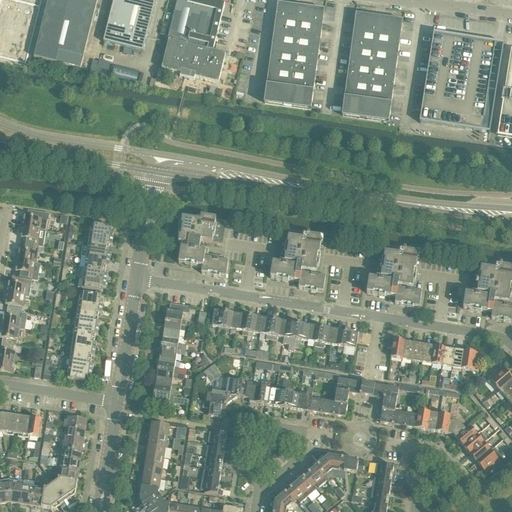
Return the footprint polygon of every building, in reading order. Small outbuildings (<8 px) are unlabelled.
[(0,0),(0,57),(13,61),(26,64),(41,0),(0,0)] [(81,70),(97,0),(48,0),(34,59),(81,70)] [(114,0),(104,44),(143,54),(156,0),(114,0)] [(177,2),(168,41),(169,41),(207,51),(213,52),(224,5),(219,4),(219,0),(187,0),(187,4),(177,2)] [(291,25),(293,9),(277,7),(275,23),(291,25)] [(306,27),(308,11),(293,9),(291,25),(306,27)] [(322,30),(324,13),(308,11),(306,27),(322,30)] [(369,36),(371,20),(355,18),(353,34),(369,36)] [(384,38),(387,22),(371,20),(369,36),(384,38)] [(400,40),(402,24),(387,22),(384,38),(400,40)] [(306,27),(291,25),(275,23),(273,39),(320,46),(322,30),(306,27)] [(384,38),(369,36),(353,34),(351,51),(398,57),(400,40),(384,38)] [(489,135),(503,46),(433,34),(419,124),(489,135)] [(318,62),(320,46),(273,39),(271,56),(318,62)] [(169,41),(161,70),(163,71),(180,75),(180,78),(194,81),(195,78),(218,84),(225,56),(213,52),(207,51),(169,41)] [(396,74),(398,57),(351,51),(349,67),(396,74)] [(511,51),(504,92),(503,91),(501,102),(502,102),(497,137),(511,139),(511,51)] [(316,78),(318,62),(271,56),(269,72),(316,78)] [(108,72),(110,64),(99,61),(99,63),(97,69),(108,72)] [(136,84),(139,73),(114,67),(112,78),(136,84)] [(394,90),(396,74),(349,67),(347,84),(394,90)] [(314,94),(316,78),(269,72),(267,88),(314,94)] [(392,107),(394,90),(347,84),(345,100),(392,107)] [(312,111),(314,94),(267,88),(265,105),(312,111)] [(390,123),(392,107),(345,100),(343,117),(390,123)] [(22,221),(21,228),(40,231),(46,232),(47,222),(48,222),(49,215),(28,212),(27,218),(24,217),(24,222),(22,221)] [(224,234),(225,230),(225,227),(229,228),(230,223),(216,221),(216,220),(215,220),(201,217),(200,221),(200,223),(197,223),(182,221),(180,233),(178,245),(182,246),(182,250),(181,250),(179,265),(190,267),(202,269),(201,275),(214,277),(226,279),(228,264),(216,262),(205,260),(206,254),(196,252),(198,242),(212,244),(212,243),(216,244),(222,245),(224,234)] [(90,237),(113,241),(114,234),(111,234),(112,229),(92,226),(90,237)] [(21,228),(20,235),(21,235),(21,239),(23,240),(22,246),(37,248),(43,249),(46,232),(40,231),(21,228)] [(308,236),(308,234),(296,233),(296,234),(295,237),(303,238),(303,242),(288,239),(288,240),(277,239),(273,261),(274,261),(273,265),(270,280),(294,284),(294,288),(299,289),(298,290),(323,294),(325,279),(321,278),(321,276),(316,275),(322,239),(308,236)] [(112,247),(113,241),(90,237),(89,247),(109,250),(109,247),(112,247)] [(34,265),(37,248),(22,246),(21,251),(19,251),(18,255),(17,255),(15,262),(34,265)] [(83,246),(81,257),(87,258),(110,261),(111,254),(108,254),(109,250),(89,247),(83,246)] [(404,251),(404,250),(392,248),(392,252),(399,253),(399,257),(384,254),(384,256),(373,254),(369,277),(370,277),(370,280),(369,280),(366,295),(391,299),(390,303),(395,304),(395,305),(419,309),(421,294),(417,293),(417,291),(412,290),(418,254),(404,251)] [(110,261),(87,258),(81,257),(79,268),(85,269),(105,272),(106,268),(109,268),(110,261)] [(15,262),(14,268),(16,269),(15,273),(18,273),(17,279),(32,282),(37,283),(40,265),(34,265),(15,262)] [(511,268),(500,266),(500,265),(488,263),(488,267),(496,269),(495,272),(481,270),(480,271),(469,269),(466,292),(466,295),(465,295),(463,310),(487,314),(486,318),(491,319),(491,321),(511,323),(511,306),(508,306),(511,283),(511,268)] [(85,269),(79,268),(77,279),(83,279),(107,283),(107,277),(104,277),(105,272),(85,269)] [(29,298),(32,282),(17,279),(12,278),(11,284),(8,284),(8,288),(6,288),(5,295),(24,298),(29,298)] [(105,290),(107,283),(83,279),(82,291),(102,294),(102,289),(105,290)] [(21,314),(24,298),(5,295),(4,301),(6,301),(5,306),(8,306),(7,312),(21,314)] [(79,306),(102,309),(103,303),(100,303),(101,298),(81,295),(79,306)] [(101,316),(102,309),(79,306),(78,316),(98,320),(98,315),(101,316)] [(182,321),(183,314),(184,308),(170,306),(169,312),(167,312),(165,324),(185,327),(186,322),(182,321)] [(1,322),(0,327),(0,328),(19,331),(25,332),(27,315),(21,314),(7,312),(6,318),(3,317),(2,322),(1,322)] [(223,334),(226,314),(214,312),(212,328),(219,329),(218,333),(223,334)] [(204,330),(207,315),(200,314),(197,329),(204,330)] [(236,332),(238,316),(226,314),(223,334),(228,335),(229,331),(236,332)] [(97,324),(98,320),(78,316),(76,327),(99,331),(100,324),(97,324)] [(247,338),(250,318),(238,316),(236,332),(242,333),(242,337),(247,338)] [(260,335),(262,319),(250,318),(247,338),(252,339),(253,334),(260,335)] [(271,341),(274,321),(262,319),(260,335),(266,336),(266,341),(271,341)] [(284,339),(286,323),(274,321),(271,341),(276,342),(277,338),(284,339)] [(286,323),(284,339),(290,340),(289,344),(295,345),(298,325),(286,323)] [(184,333),(185,327),(165,324),(163,336),(179,338),(180,332),(184,333)] [(307,343),(310,327),(298,325),(295,345),(294,349),(300,350),(300,346),(301,342),(307,343)] [(98,337),(99,331),(76,327),(74,338),(94,341),(95,337),(98,337)] [(318,354),(322,329),(310,327),(307,343),(314,344),(313,348),(313,353),(318,354)] [(16,348),(16,347),(19,331),(0,328),(0,334),(0,335),(0,336),(0,339),(2,340),(1,346),(16,348)] [(331,347),(334,331),(322,329),(318,354),(323,354),(325,346),(331,347)] [(343,349),(346,333),(334,331),(331,347),(338,348),(337,352),(343,353),(343,349)] [(343,349),(356,350),(357,340),(361,341),(362,336),(358,335),(346,333),(343,349)] [(178,345),(179,338),(163,336),(162,348),(181,351),(182,351),(186,352),(187,347),(178,345)] [(94,345),(94,341),(74,338),(73,348),(96,352),(97,346),(94,345)] [(401,361),(404,343),(388,340),(386,350),(392,351),(391,359),(401,361)] [(411,362),(414,345),(404,343),(401,361),(411,362)] [(422,364),(424,346),(414,345),(411,362),(422,364)] [(22,348),(16,347),(16,348),(1,346),(0,351),(0,362),(13,365),(15,354),(20,355),(22,348)] [(432,366),(434,348),(424,346),(422,364),(432,366)] [(95,359),(96,352),(73,348),(71,359),(91,362),(92,358),(95,359)] [(181,356),(181,351),(162,348),(160,360),(175,362),(176,356),(181,356)] [(442,367),(444,349),(434,348),(432,366),(442,367)] [(452,369),(454,351),(444,349),(442,367),(452,369)] [(462,370),(464,353),(454,351),(452,369),(462,370)] [(478,373),(480,355),(464,353),(462,370),(478,373)] [(71,359),(65,358),(63,369),(69,370),(92,374),(93,367),(90,367),(91,362),(71,359)] [(174,369),(175,362),(160,360),(158,372),(178,375),(186,377),(187,371),(174,369)] [(0,373),(11,376),(13,365),(0,362),(0,373)] [(49,382),(52,367),(45,366),(43,381),(49,382)] [(498,392),(511,380),(501,368),(487,380),(498,392)] [(69,370),(67,381),(74,382),(73,385),(82,387),(83,384),(87,384),(88,379),(91,380),(92,374),(69,370)] [(177,381),(178,375),(158,372),(156,384),(172,386),(173,380),(177,381)] [(252,388),(252,385),(246,384),(246,380),(241,379),(240,383),(238,399),(249,401),(250,401),(252,388)] [(504,400),(511,393),(511,380),(498,392),(504,400)] [(240,383),(228,381),(226,391),(223,391),(232,403),(238,399),(240,383)] [(288,390),(289,382),(284,381),(283,388),(276,387),(276,392),(273,408),(285,410),(288,390)] [(349,396),(351,383),(338,381),(338,382),(336,394),(349,396)] [(361,398),(363,385),(351,383),(349,396),(361,398)] [(171,393),(172,386),(156,384),(154,396),(174,399),(175,394),(171,393)] [(261,406),(264,386),(259,385),(258,389),(252,388),(250,401),(249,401),(249,404),(261,406)] [(372,399),(374,387),(363,385),(361,398),(372,399)] [(264,386),(261,406),(273,408),(276,392),(269,391),(270,387),(264,386)] [(384,401),(386,388),(374,387),(372,399),(384,401)] [(396,403),(398,392),(398,390),(386,388),(384,401),(396,403)] [(210,405),(226,407),(232,403),(223,391),(215,389),(213,389),(210,405)] [(311,401),(312,398),(311,397),(313,390),(307,389),(306,397),(299,396),(297,411),(309,413),(311,401)] [(293,391),(288,390),(285,410),(297,411),(299,396),(293,395),(293,391)] [(347,406),(349,396),(336,394),(334,405),(347,406)] [(154,396),(152,408),(168,411),(172,411),(173,405),(174,399),(154,396)] [(323,403),(311,401),(309,413),(321,415),(323,403)] [(394,414),(396,403),(384,401),(382,412),(394,414)] [(487,411),(490,408),(486,402),(482,405),(487,411)] [(210,405),(206,404),(203,403),(202,409),(210,410),(209,417),(224,420),(226,407),(210,405)] [(332,417),(334,405),(323,403),(321,415),(332,417)] [(345,419),(347,406),(334,405),(332,417),(345,419)] [(392,427),(394,414),(382,412),(380,425),(392,427)] [(426,432),(429,414),(419,412),(418,418),(416,430),(426,432)] [(404,428),(406,416),(394,414),(392,427),(404,428)] [(437,434),(439,416),(429,414),(426,432),(437,434)] [(16,435),(19,418),(3,415),(0,415),(0,417),(3,433),(16,435)] [(67,430),(85,433),(87,423),(73,420),(74,417),(65,415),(64,420),(68,421),(67,430)] [(416,430),(418,418),(406,416),(404,428),(416,430)] [(447,435),(449,422),(450,417),(439,416),(437,434),(447,435)] [(29,437),(32,420),(19,418),(16,435),(29,437)] [(500,426),(503,423),(499,418),(495,421),(500,426)] [(39,439),(42,421),(32,420),(29,437),(39,439)] [(466,432),(459,424),(449,422),(447,435),(452,436),(456,441),(466,432)] [(498,428),(493,423),(489,426),(494,431),(498,428)] [(168,439),(169,428),(152,425),(151,430),(148,430),(147,436),(168,439)] [(463,449),(476,437),(470,429),(466,432),(456,441),(463,449)] [(84,443),(85,433),(67,430),(65,440),(84,443)] [(476,437),(463,449),(469,456),(483,445),(487,441),(481,433),(477,437),(476,437)] [(226,444),(227,437),(210,434),(208,444),(212,445),(212,447),(227,449),(228,444),(226,444)] [(166,449),(168,439),(147,436),(147,441),(149,442),(148,447),(166,449)] [(507,447),(511,444),(506,438),(503,441),(507,447)] [(65,440),(61,439),(59,450),(82,453),(84,443),(65,440)] [(476,464),(490,452),(483,445),(469,456),(476,464)] [(164,460),(166,449),(148,447),(147,452),(145,451),(144,457),(164,460)] [(227,454),(227,449),(212,447),(211,449),(207,448),(206,458),(223,461),(224,454),(227,454)] [(483,472),(494,463),(496,460),(500,456),(494,449),(490,452),(476,464),(482,472),(483,472)] [(494,463),(501,471),(511,461),(511,452),(509,449),(500,456),(496,460),(494,463)] [(81,463),(82,453),(59,450),(58,460),(62,461),(62,460),(81,463)] [(190,467),(192,456),(186,455),(184,466),(190,467)] [(162,471),(164,460),(144,457),(143,463),(146,463),(145,468),(162,471)] [(344,473),(346,461),(346,458),(341,457),(341,460),(328,458),(332,472),(344,473)] [(222,468),(223,461),(206,458),(204,470),(224,473),(224,468),(222,468)] [(323,479),(332,472),(328,458),(318,466),(317,464),(313,468),(314,470),(323,479)] [(79,473),(81,463),(62,460),(62,461),(58,460),(56,470),(61,470),(79,473)] [(346,461),(344,473),(356,475),(358,462),(346,461)] [(486,484),(501,471),(494,463),(483,472),(482,472),(478,475),(486,484)] [(392,475),(393,468),(376,465),(374,476),(379,476),(378,478),(394,481),(395,476),(392,475)] [(161,482),(162,471),(145,468),(144,473),(142,473),(141,478),(161,482)] [(77,483),(79,473),(61,470),(59,480),(77,483)] [(223,478),(224,473),(204,470),(202,482),(219,484),(220,478),(223,478)] [(323,479),(314,470),(309,474),(308,472),(304,475),(314,487),(316,486),(318,489),(326,483),(323,479)] [(314,487),(304,475),(300,478),(302,480),(296,485),(308,498),(315,492),(313,489),(314,487)] [(159,492),(161,482),(141,478),(140,484),(142,485),(142,489),(159,492)] [(393,486),(394,481),(378,478),(378,480),(374,479),(372,489),(390,492),(391,485),(393,486)] [(23,488),(24,483),(9,480),(9,481),(9,504),(10,504),(20,506),(23,488)] [(77,483),(59,480),(58,480),(58,483),(52,487),(70,511),(79,506),(77,503),(74,505),(69,498),(76,493),(77,483)] [(0,506),(9,504),(9,481),(0,482),(0,506)] [(218,491),(219,484),(202,482),(200,492),(204,492),(204,495),(220,497),(221,492),(218,491)] [(300,505),(308,498),(296,485),(291,489),(289,488),(286,491),(295,502),(297,501),(300,505)] [(62,511),(70,511),(52,487),(47,491),(44,490),(44,491),(41,509),(51,511),(58,506),(62,511)] [(34,489),(23,488),(20,506),(31,508),(34,489)] [(41,509),(44,491),(34,489),(31,508),(41,509)] [(158,496),(159,492),(142,489),(141,490),(139,490),(137,501),(141,508),(136,511),(134,509),(131,510),(132,511),(146,511),(162,501),(158,496)] [(388,499),(390,492),(372,489),(371,500),(376,500),(375,502),(390,504),(391,500),(388,499)] [(286,510),(295,502),(286,491),(282,494),(283,496),(274,503),(286,510)] [(168,511),(169,507),(165,506),(162,501),(146,511),(168,511)] [(389,509),(390,504),(375,502),(373,511),(386,511),(387,509),(389,509)] [(285,511),(286,510),(274,503),(273,511),(285,511)]
